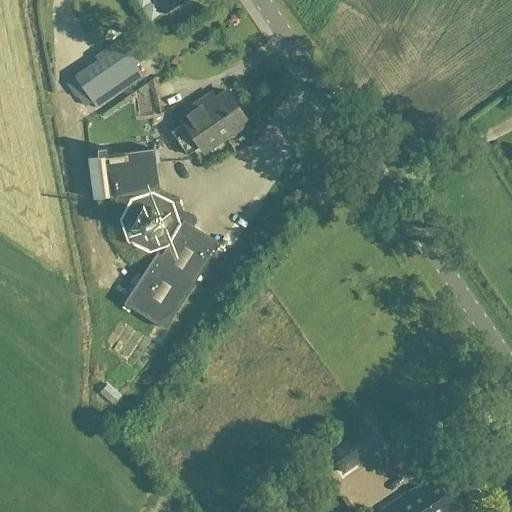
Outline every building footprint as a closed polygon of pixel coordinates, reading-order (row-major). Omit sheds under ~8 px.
[(150,0),(163,19),(190,0),(150,0)] [(167,50),(193,94),(220,78),(194,34),(167,50)] [(120,45),(73,77),(95,109),(142,77),(135,66),(147,59),(132,37),(121,45),(120,45)] [(80,106),(89,100),(75,80),(66,86),(80,106)] [(246,124),(225,93),(214,101),(212,99),(209,99),(202,104),(201,102),(177,119),(182,125),(169,134),(185,157),(198,149),(199,150),(215,139),(218,143),(246,124)] [(93,201),(124,197),(130,196),(137,215),(134,218),(137,234),(149,239),(155,256),(123,306),(163,331),(218,246),(192,229),(195,224),(181,215),(176,200),(158,192),(153,152),(106,159),(105,151),(96,152),(97,160),(87,161),(93,201)] [(113,385),(104,395),(118,407),(127,397),(113,385)] [(327,454),(342,475),(380,447),(365,427),(327,454)] [(455,511),(456,511),(434,477),(408,494),(381,511),(382,511),(455,511)]
